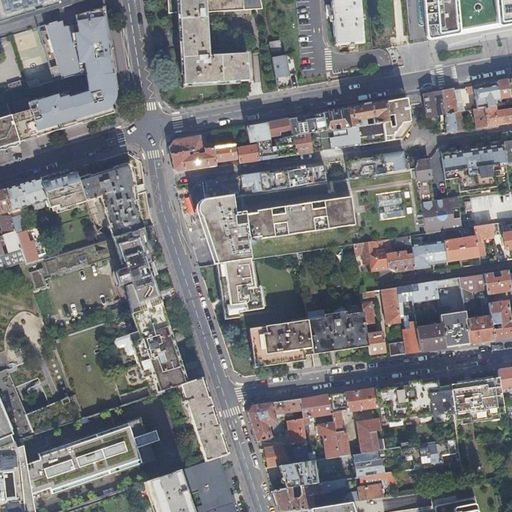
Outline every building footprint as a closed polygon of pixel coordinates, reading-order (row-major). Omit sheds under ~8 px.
[(0,0),(0,26),(32,17),(60,8),(60,10),(71,7),(70,5),(86,0),(0,0)] [(0,0),(0,150),(2,150),(1,149),(18,144),(10,117),(7,106),(0,108),(0,0)] [(167,0),(168,12),(179,12),(181,39),(185,86),(250,81),(248,54),(211,57),(207,12),(263,8),(261,0),(167,0)] [(331,0),(332,9),(330,9),(328,6),(325,6),(326,17),(327,17),(332,17),(335,46),(362,44),(358,0),(331,0)] [(430,41),(471,34),(472,33),(473,32),(474,32),(474,30),(474,29),(472,0),(422,0),(425,38),(426,39),(427,40),(428,41),(430,41)] [(472,0),(474,29),(474,30),(474,32),(473,32),(472,33),(471,34),(488,31),(486,31),(485,30),(484,30),(484,29),(483,28),(481,0),(472,0)] [(486,31),(488,31),(511,26),(511,0),(481,0),(483,28),(484,29),(484,30),(485,30),(486,31)] [(116,95),(115,91),(117,91),(107,33),(103,8),(74,17),(76,26),(62,29),(61,22),(56,24),(55,23),(47,25),(47,27),(44,28),(45,31),(37,34),(48,70),(51,79),(59,76),(61,81),(70,78),(80,76),(85,76),(88,93),(87,94),(86,92),(67,98),(66,94),(36,103),(35,102),(27,105),(29,111),(10,117),(18,144),(35,139),(113,114),(111,107),(113,104),(115,99),(116,95)] [(279,42),(269,44),(271,54),(281,52),(279,42)] [(272,59),(278,92),(281,91),(292,89),(286,56),(282,57),(281,57),(272,59)] [(499,82),(496,82),(497,86),(499,99),(501,106),(510,104),(510,102),(506,81),(499,82)] [(499,99),(497,86),(484,88),(472,90),(476,109),(482,109),(494,107),(501,106),(499,99)] [(476,109),(472,90),(472,87),(467,88),(468,91),(472,110),(476,109)] [(458,89),(440,92),(444,114),(452,113),(461,112),(462,111),(458,89)] [(444,114),(440,92),(425,95),(422,96),(426,118),(444,114),(444,122),(446,133),(450,132),(455,131),(452,113),(444,114)] [(406,99),(394,101),(383,103),(387,122),(381,123),(384,142),(393,141),(400,140),(409,127),(406,99)] [(346,110),(349,128),(356,127),(366,126),(365,120),(372,119),(373,125),(381,123),(387,122),(383,103),(351,109),(346,110)] [(495,114),(494,107),(482,109),(485,127),(500,125),(511,123),(511,116),(511,109),(501,111),(501,113),(495,114)] [(485,127),(482,109),(476,109),(472,110),(475,129),(480,128),(485,127)] [(341,110),(333,112),(336,128),(339,127),(339,130),(345,129),(349,128),(346,110),(341,110)] [(333,112),(322,114),(325,132),(330,131),(334,130),(334,128),(336,128),(333,112)] [(461,112),(452,113),(455,131),(464,130),(461,112)] [(295,119),(287,120),(289,133),(290,137),(292,137),(308,134),(313,134),(319,133),(325,132),(322,114),(313,116),(314,119),(304,121),(304,122),(300,123),(296,124),(295,119)] [(249,127),(245,128),(248,143),(255,142),(266,141),(269,140),(269,137),(279,135),(289,133),(287,120),(274,122),(249,127)] [(356,127),(359,146),(371,144),(384,142),(381,123),(373,125),(366,126),(356,127)] [(330,131),(325,132),(319,133),(321,143),(322,151),(342,148),(359,146),(356,127),(349,128),(345,129),(346,136),(331,138),(330,131)] [(308,134),(292,137),(295,155),(303,154),(311,153),(308,134)] [(168,147),(170,155),(186,153),(194,152),(201,150),(199,136),(192,137),(173,141),(168,147)] [(275,147),(276,158),(285,157),(295,155),(292,137),(290,137),(281,138),(282,146),(275,147)] [(266,141),(255,142),(255,145),(257,161),(267,159),(276,158),(275,147),(267,148),(266,141)] [(447,151),(440,152),(443,178),(444,181),(452,179),(452,184),(457,184),(458,193),(470,191),(490,188),(494,188),(493,177),(496,177),(498,175),(497,172),(498,172),(497,165),(505,164),(504,163),(501,144),(500,144),(499,141),(486,143),(487,146),(483,146),(481,146),(481,144),(473,145),(474,147),(471,148),(468,148),(467,147),(466,146),(465,146),(463,146),(462,146),(461,147),(460,147),(459,148),(459,149),(456,150),(454,150),(453,148),(446,148),(447,151)] [(511,142),(501,144),(504,163),(511,161),(511,142)] [(237,148),(239,163),(248,162),(257,161),(255,145),(237,148)] [(235,159),(233,146),(212,149),(214,163),(225,161),(235,159)] [(198,155),(196,154),(192,154),(191,156),(187,157),(186,153),(170,155),(171,163),(172,170),(176,173),(195,170),(214,167),(214,163),(212,149),(204,150),(204,154),(198,155)] [(381,155),(383,173),(408,170),(407,164),(405,164),(404,164),(402,152),(381,155)] [(363,158),(344,160),(345,162),(347,178),(383,173),(381,155),(363,158)] [(416,163),(414,169),(417,191),(418,191),(419,204),(424,234),(441,231),(445,231),(461,229),(456,198),(447,199),(433,201),(431,188),(427,161),(422,162),(416,163)] [(347,178),(345,162),(338,163),(330,164),(332,181),(347,178)] [(296,168),(284,169),(287,187),(325,182),(322,164),(309,166),(296,168)] [(109,228),(112,238),(141,229),(133,201),(134,201),(131,188),(133,188),(132,184),(130,174),(129,171),(127,168),(125,167),(122,167),(120,167),(86,178),(78,180),(85,202),(93,200),(101,221),(102,223),(103,224),(105,226),(107,227),(109,228)] [(188,195),(190,202),(201,234),(211,265),(215,265),(220,264),(249,260),(251,259),(296,253),(352,244),(382,240),(388,239),(407,236),(424,234),(419,204),(418,191),(417,191),(414,169),(408,170),(383,173),(347,178),(332,181),(325,182),(287,187),(259,191),(248,193),(230,196),(221,197),(209,199),(204,200),(201,181),(195,182),(192,183),(191,184),(189,186),(188,188),(187,190),(187,192),(188,195)] [(271,171),(257,173),(259,191),(287,187),(284,169),(271,171)] [(49,213),(58,210),(59,213),(81,206),(80,203),(85,202),(78,180),(77,176),(72,174),(67,176),(66,171),(61,172),(39,180),(47,207),(49,213)] [(247,191),(248,193),(259,191),(257,173),(247,175),(239,176),(241,187),(250,186),(251,191),(247,191)] [(219,179),(221,197),(230,196),(230,191),(237,191),(235,176),(227,178),(219,179)] [(211,180),(204,181),(206,194),(209,194),(209,199),(221,197),(219,179),(211,180)] [(21,185),(3,191),(12,218),(47,207),(39,180),(21,185)] [(0,220),(1,225),(0,225),(6,244),(19,241),(17,235),(12,218),(3,191),(0,191),(0,220)] [(486,195),(474,197),(476,209),(488,207),(486,195)] [(503,222),(491,224),(493,236),(502,235),(504,250),(507,250),(511,249),(511,232),(505,233),(503,222)] [(474,236),(477,257),(478,265),(485,264),(482,244),(480,244),(479,238),(488,237),(493,236),(491,224),(472,227),(474,236)] [(141,229),(112,238),(97,243),(62,254),(61,254),(36,262),(26,265),(33,286),(34,290),(45,287),(41,274),(43,273),(41,270),(44,269),(46,274),(64,269),(64,270),(82,265),(83,268),(84,268),(83,265),(85,264),(86,267),(117,257),(123,275),(127,287),(125,287),(123,288),(130,315),(157,306),(158,306),(146,268),(145,264),(147,263),(141,229)] [(445,231),(441,231),(442,241),(446,262),(462,260),(477,257),(474,236),(447,241),(445,231)] [(19,241),(25,262),(26,265),(36,262),(30,243),(27,244),(23,233),(17,235),(19,241)] [(409,246),(409,245),(407,236),(388,239),(389,248),(403,246),(404,253),(402,254),(402,252),(384,255),(387,269),(389,269),(392,271),(394,272),(405,271),(408,270),(413,269),(409,246)] [(384,255),(382,240),(352,244),(354,254),(360,253),(362,264),(369,263),(370,272),(374,271),(387,269),(384,255)] [(13,266),(17,265),(19,264),(25,262),(19,241),(6,244),(9,254),(13,266)] [(442,241),(409,246),(413,269),(420,268),(427,267),(427,265),(437,263),(446,262),(442,241)] [(0,271),(13,266),(9,254),(4,256),(0,245),(0,271)] [(238,318),(237,313),(262,309),(261,307),(264,306),(261,286),(258,287),(258,286),(256,286),(251,259),(249,260),(220,264),(215,265),(221,301),(224,320),(238,318)] [(19,264),(28,287),(33,286),(26,265),(25,262),(19,264)] [(19,264),(17,265),(28,288),(28,287),(19,264)] [(110,279),(114,291),(123,288),(125,287),(122,275),(122,274),(121,273),(120,273),(120,272),(119,271),(118,271),(117,270),(116,270),(115,270),(114,271),(113,271),(112,272),(111,272),(110,273),(110,274),(109,275),(109,276),(109,277),(110,279)] [(483,274),(486,290),(486,295),(510,291),(508,276),(507,271),(499,272),(500,278),(492,279),(491,273),(483,274)] [(480,275),(459,278),(464,312),(473,311),(471,292),(486,290),(483,274),(480,275)] [(435,286),(434,282),(409,286),(412,301),(412,303),(437,300),(435,286)] [(409,286),(394,288),(397,303),(401,303),(412,301),(409,286)] [(394,288),(390,289),(380,290),(385,325),(399,323),(398,314),(397,303),(394,288)] [(373,291),(359,293),(360,299),(376,297),(375,291),(373,291)] [(465,320),(468,345),(481,343),(493,341),(488,304),(486,296),(480,297),(483,318),(465,320)] [(488,304),(493,341),(505,340),(511,338),(511,321),(510,322),(507,301),(488,304)] [(361,303),(362,311),(364,325),(374,323),(371,302),(361,303)] [(146,388),(149,396),(163,391),(179,386),(183,385),(178,371),(170,346),(157,306),(130,315),(126,317),(115,320),(107,323),(113,340),(101,344),(119,397),(146,388)] [(112,312),(115,320),(126,317),(123,308),(112,312)] [(306,320),(312,355),(332,352),(367,347),(366,335),(364,325),(362,311),(345,314),(345,310),(322,314),(323,318),(306,320)] [(439,316),(440,326),(444,349),(456,347),(468,345),(465,320),(464,312),(439,316)] [(401,331),(402,342),(404,354),(411,353),(419,352),(416,330),(414,315),(402,317),(404,331),(401,331)] [(306,320),(306,318),(291,320),(291,323),(252,329),(249,329),(250,339),(254,369),(290,364),(305,361),(304,356),(312,355),(306,320)] [(416,330),(419,352),(431,350),(444,349),(440,326),(416,330)] [(366,335),(367,347),(368,355),(377,354),(385,352),(382,332),(366,335)] [(388,344),(389,356),(397,355),(404,354),(402,342),(388,344)] [(0,447),(16,442),(49,430),(84,419),(56,350),(0,373),(0,447)] [(497,371),(498,378),(500,391),(511,389),(511,368),(510,369),(497,371)] [(216,415),(203,378),(183,385),(179,386),(184,402),(183,402),(183,404),(185,404),(204,462),(214,459),(217,458),(229,454),(216,415)] [(453,413),(454,421),(467,419),(468,422),(489,419),(489,416),(503,414),(502,407),(500,391),(498,378),(475,382),(449,385),(453,413)] [(436,387),(435,380),(407,384),(374,389),(377,409),(389,407),(391,421),(431,415),(431,417),(453,413),(449,385),(436,387)] [(344,393),(329,396),(332,416),(333,424),(338,458),(349,456),(345,434),(343,434),(340,412),(346,411),(346,413),(377,409),(374,389),(344,393)] [(301,409),(302,420),(307,419),(332,416),(329,396),(304,399),(299,400),(301,409)] [(282,420),(296,418),(295,410),(301,409),(299,400),(250,407),(249,410),(247,414),(249,419),(257,443),(271,439),(268,428),(271,427),(273,435),(283,433),(282,420)] [(361,454),(377,451),(374,432),(380,431),(377,413),(374,414),(375,421),(357,424),(361,454)] [(38,461),(26,466),(29,496),(48,489),(50,496),(154,461),(148,445),(158,442),(154,431),(145,434),(139,417),(36,454),(38,461)] [(307,419),(302,420),(286,422),(290,446),(293,446),(296,465),(309,462),(304,434),(309,434),(307,419)] [(181,421),(174,423),(179,438),(186,436),(181,421)] [(322,437),(325,460),(338,458),(333,424),(316,427),(317,435),(322,437)] [(317,485),(317,484),(316,479),(316,477),(326,475),(325,471),(332,469),(333,474),(348,472),(347,467),(355,466),(356,472),(357,478),(359,478),(361,478),(380,475),(385,475),(385,474),(395,473),(411,470),(416,469),(416,470),(459,463),(456,439),(377,451),(361,454),(357,455),(352,455),(349,456),(338,458),(325,460),(309,462),(296,465),(285,467),(278,468),(281,478),(285,490),(310,486),(317,485)] [(32,511),(29,496),(26,466),(24,448),(18,448),(16,442),(0,447),(0,511),(32,511)] [(266,458),(268,470),(278,468),(285,467),(282,447),(265,450),(266,458)] [(207,505),(202,491),(199,492),(204,506),(191,510),(191,511),(235,511),(232,502),(220,465),(217,458),(214,459),(227,498),(207,505)] [(227,498),(214,459),(189,468),(178,471),(186,496),(202,491),(207,505),(227,498)] [(137,484),(146,511),(191,511),(191,510),(186,496),(178,471),(137,484)] [(361,488),(357,489),(357,492),(349,494),(347,497),(334,499),(335,506),(349,504),(384,499),(382,489),(397,487),(396,483),(395,473),(385,474),(385,475),(380,475),(361,478),(359,478),(361,488)] [(227,481),(230,493),(237,491),(234,479),(227,481)] [(345,480),(323,484),(320,484),(317,484),(317,485),(310,486),(285,490),(273,492),(276,501),(279,509),(279,511),(297,511),(306,511),(313,510),(311,496),(322,494),(324,494),(340,492),(340,487),(346,486),(345,480)] [(487,511),(486,501),(434,509),(434,511),(487,511)]
